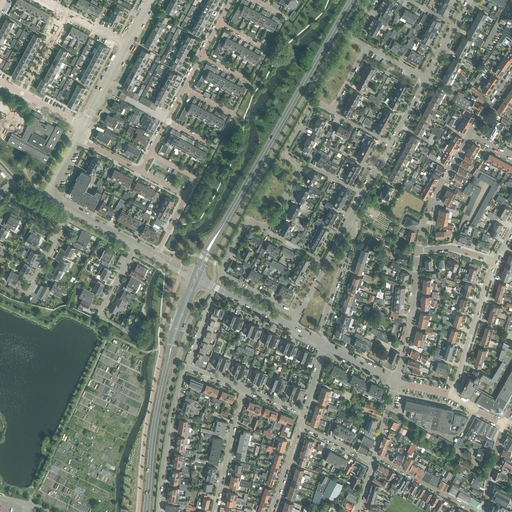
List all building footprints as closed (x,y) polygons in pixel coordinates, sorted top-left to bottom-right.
[(19,7),(23,0),(16,0),(13,7),(15,8),(17,5),(19,7)] [(25,10),(29,3),(23,0),(19,7),(25,10)] [(90,2),(86,0),(84,0),(81,7),(86,10),(90,2)] [(91,0),(90,2),(86,10),(91,13),(96,5),(97,2),(94,1),(92,0),(91,0)] [(170,0),(168,5),(175,9),(178,10),(179,8),(177,7),(178,4),(171,0),(170,0)] [(216,3),(209,0),(205,0),(204,4),(205,5),(213,9),(214,9),(216,6),(215,5),(216,3)] [(239,5),(232,18),(236,20),(239,14),(243,16),(243,15),(245,16),(250,7),(247,6),(249,2),(247,1),(245,0),(241,0),(239,5)] [(289,0),(280,0),(279,2),(290,8),(291,6),(292,6),(293,6),(294,6),(295,6),(295,5),(296,5),(297,4),(297,3),(297,2),(297,1),(297,0),(296,0),(289,0)] [(387,0),(382,0),(380,4),(382,6),(390,9),(392,4),(394,5),(396,2),(396,1),(394,0),(390,0),(390,1),(387,0)] [(441,5),(449,9),(452,4),(444,0),(441,0),(441,1),(443,2),(441,5)] [(497,0),(495,4),(500,7),(498,9),(501,11),(506,2),(504,1),(504,0),(497,0)] [(511,0),(510,0),(501,19),(511,24),(511,0)] [(30,13),(34,5),(29,3),(25,10),(30,13)] [(116,6),(113,11),(121,16),(124,10),(123,10),(125,7),(118,3),(116,6)] [(252,3),(250,7),(245,16),(245,17),(248,19),(249,17),(251,19),(255,10),(252,9),(254,5),(252,3)] [(97,16),(101,8),(102,5),(100,4),(98,6),(96,5),(91,13),(97,16)] [(383,14),(381,18),(388,22),(391,17),(387,15),(390,9),(380,4),(377,11),(383,14)] [(449,9),(441,5),(439,4),(438,6),(440,8),(438,11),(446,15),(449,9)] [(35,15),(39,8),(34,5),(30,13),(35,15)] [(175,9),(168,5),(165,10),(171,14),(171,15),(174,17),(176,14),(174,12),(175,9)] [(205,5),(203,10),(210,14),(211,14),(213,11),(212,10),(213,9),(205,5)] [(257,6),(255,10),(251,19),(250,20),(254,21),(254,20),(256,22),(261,13),(258,11),(260,8),(257,6)] [(41,18),(44,11),(39,8),(35,15),(41,18)] [(262,24),(268,13),(265,11),(263,9),(261,13),(256,22),(259,24),(260,23),(262,24)] [(401,16),(407,19),(411,12),(405,9),(401,16)] [(203,10),(200,15),(207,19),(210,14),(203,10)] [(479,10),(476,16),(484,20),(487,15),(479,10)] [(44,11),(41,18),(46,21),(50,14),(44,11)] [(113,11),(110,17),(118,21),(121,16),(113,11)] [(265,26),(267,27),(272,19),(268,17),(270,13),(268,12),(268,13),(262,24),(261,25),(265,27),(265,26)] [(407,19),(405,22),(413,26),(415,21),(418,16),(416,15),(411,12),(407,19)] [(158,18),(166,22),(169,17),(161,13),(158,18)] [(200,15),(197,21),(204,24),(207,19),(200,15)] [(279,18),(276,17),(276,16),(274,15),(272,19),(267,27),(267,28),(272,31),(279,18)] [(473,21),(481,26),(484,20),(476,16),(473,21)] [(116,26),(118,21),(110,17),(108,22),(116,26)] [(4,24),(11,27),(14,22),(6,18),(4,24)] [(158,18),(156,23),(160,26),(163,28),(165,29),(168,23),(166,22),(158,18)] [(369,24),(379,29),(382,24),(386,26),(388,22),(381,18),(379,21),(373,18),(369,24)] [(433,18),(430,23),(437,27),(440,22),(433,18)] [(197,21),(194,26),(202,30),(203,30),(206,25),(204,24),(197,21)] [(470,27),(478,31),(481,26),(473,21),(470,27)] [(153,29),(161,33),(160,33),(162,34),(163,31),(162,31),(163,28),(156,23),(153,29)] [(430,23),(427,29),(434,33),(437,27),(430,23)] [(1,29),(8,33),(11,27),(4,24),(1,29)] [(379,29),(369,24),(366,31),(372,34),(372,36),(376,38),(377,36),(376,35),(379,29)] [(68,33),(74,36),(77,29),(72,26),(68,33)] [(199,35),(202,30),(194,26),(191,31),(199,35)] [(470,27),(467,33),(469,34),(468,36),(477,40),(482,43),(483,41),(484,40),(478,37),(478,38),(477,37),(480,32),(478,31),(470,27)] [(0,35),(5,38),(8,33),(1,29),(0,30),(0,35)] [(74,36),(79,39),(83,31),(77,29),(74,36)] [(161,33),(153,29),(150,34),(158,38),(160,33),(161,33)] [(424,34),(431,38),(434,33),(427,29),(424,34)] [(83,31),(79,39),(84,42),(88,34),(83,31)] [(220,37),(221,38),(226,40),(229,33),(224,31),(220,37)] [(32,38),(39,42),(42,37),(34,33),(32,38)] [(226,47),(228,48),(233,40),(229,38),(231,35),(229,33),(226,40),(222,46),(225,48),(226,47)] [(156,41),(158,38),(150,34),(147,39),(155,44),(157,44),(158,42),(156,41)] [(188,34),(185,39),(192,43),(195,38),(188,34)] [(428,44),(431,38),(424,34),(421,40),(428,44)] [(232,50),(234,51),(238,43),(235,41),(237,37),(235,36),(233,40),(228,48),(227,49),(231,51),(232,50)] [(461,41),(470,47),(473,42),(475,43),(477,40),(468,36),(467,38),(464,36),(461,41)] [(402,54),(405,55),(413,38),(411,37),(410,37),(406,45),(404,44),(403,45),(400,44),(396,51),(402,54)] [(29,44),(36,47),(39,42),(32,38),(29,44)] [(182,45),(182,44),(189,48),(190,49),(191,48),(192,46),(192,45),(191,45),(192,43),(185,39),(183,38),(180,43),(182,45)] [(213,50),(211,52),(217,56),(218,55),(222,46),(226,40),(221,38),(215,51),(213,50)] [(388,46),(391,48),(390,48),(396,51),(400,44),(394,41),(395,40),(392,38),(388,46)] [(405,55),(407,56),(407,57),(413,60),(417,53),(411,50),(413,46),(416,40),(413,38),(405,55)] [(144,45),(152,49),(151,50),(154,52),(156,48),(153,47),(155,44),(147,39),(144,45)] [(238,43),(234,51),(233,52),(236,54),(237,53),(239,54),(244,46),(240,44),(242,40),(240,39),(238,43)] [(461,41),(458,47),(467,52),(468,52),(471,47),(470,47),(461,41)] [(244,46),(239,54),(238,55),(242,57),(242,56),(244,57),(249,49),(246,47),(248,43),(245,42),(244,46)] [(100,43),(97,48),(105,52),(107,47),(100,43)] [(36,47),(29,44),(26,49),(33,53),(36,47)] [(182,45),(179,50),(187,54),(189,48),(182,44),(182,45)] [(251,45),(249,49),(244,57),(244,58),(247,60),(248,59),(250,60),(254,52),(251,50),(253,46),(251,45)] [(61,47),(58,52),(65,56),(68,51),(61,47)] [(463,57),(467,52),(458,47),(455,53),(458,54),(457,56),(465,61),(466,59),(463,57)] [(95,53),(102,57),(105,52),(97,48),(95,53)] [(184,59),(187,54),(179,50),(176,48),(173,53),(184,59)] [(254,52),(250,60),(249,61),(253,63),(253,62),(255,63),(260,54),(262,51),(258,49),(259,49),(256,48),(254,52)] [(30,58),(33,53),(26,49),(23,54),(30,58)] [(140,54),(147,58),(150,53),(143,49),(140,54)] [(58,52),(55,58),(62,62),(65,56),(58,52)] [(503,56),(504,56),(505,56),(511,60),(511,61),(511,60),(511,53),(511,52),(508,55),(506,52),(505,53),(503,56)] [(92,59),(99,63),(102,57),(95,53),(92,59)] [(184,59),(173,53),(170,59),(181,64),(182,65),(184,61),(183,61),(184,59)] [(422,55),(417,53),(413,60),(418,63),(422,55)] [(20,59),(28,63),(30,58),(23,54),(20,59)] [(147,58),(140,54),(137,59),(145,63),(147,65),(150,59),(147,58)] [(454,57),(451,63),(458,67),(461,62),(464,63),(465,61),(457,56),(456,58),(454,57)] [(499,60),(501,61),(507,66),(511,61),(511,60),(506,57),(505,56),(504,56),(503,59),(501,57),(500,58),(499,60)] [(55,58),(52,63),(60,67),(62,62),(55,58)] [(28,63),(20,59),(18,65),(25,68),(28,63)] [(92,59),(89,64),(96,68),(99,63),(92,59)] [(134,65),(142,69),(145,63),(137,59),(134,65)] [(170,59),(169,61),(172,63),(171,66),(170,67),(177,70),(177,69),(179,70),(181,67),(180,66),(181,64),(171,59),(170,59)] [(501,61),(497,66),(504,71),(507,66),(501,61)] [(57,72),(60,67),(52,63),(50,68),(57,72)] [(200,88),(205,79),(212,66),(207,63),(203,70),(204,71),(196,86),(200,88)] [(451,63),(448,69),(455,73),(458,74),(459,72),(457,71),(458,67),(451,63)] [(93,73),(96,68),(89,64),(86,69),(93,73)] [(22,74),(25,68),(18,65),(15,70),(22,74)] [(131,70),(139,74),(140,75),(142,72),(140,71),(142,69),(134,65),(131,70)] [(368,66),(365,71),(373,75),(375,76),(376,74),(374,73),(376,73),(377,70),(377,69),(377,68),(371,65),(370,67),(368,66)] [(211,81),(217,69),(214,67),(212,66),(205,79),(208,81),(209,80),(211,81)] [(494,71),(493,72),(499,76),(499,75),(500,75),(504,71),(497,66),(494,71)] [(54,77),(57,72),(50,68),(47,73),(54,77)] [(93,73),(86,69),(84,68),(83,71),(82,70),(81,73),(83,75),(91,78),(93,73)] [(169,68),(165,74),(175,80),(178,74),(172,71),(173,70),(169,68)] [(210,82),(216,85),(219,78),(221,76),(217,74),(219,70),(217,69),(211,81),(210,82)] [(455,73),(448,69),(445,74),(453,78),(455,73)] [(19,79),(22,74),(15,70),(12,75),(19,79)] [(131,70),(129,75),(136,79),(139,74),(131,70)] [(363,70),(361,74),(363,75),(362,76),(370,80),(373,75),(365,71),(363,70)] [(221,76),(216,85),(219,87),(219,85),(222,87),(226,78),(223,77),(225,73),(223,72),(221,76)] [(483,72),(481,75),(486,78),(488,79),(495,84),(498,79),(492,74),(490,76),(488,75),(488,76),(483,72)] [(51,83),(54,77),(47,73),(44,79),(49,82),(51,83)] [(165,74),(162,80),(172,85),(173,85),(175,82),(174,82),(175,80),(165,74)] [(449,84),(453,78),(445,74),(442,80),(449,84)] [(88,84),(91,78),(83,75),(81,80),(88,84)] [(126,80),(133,84),(136,79),(129,75),(126,80)] [(222,87),(221,88),(224,90),(225,88),(227,90),(233,79),(230,78),(229,80),(228,80),(230,76),(228,75),(226,78),(222,87)] [(360,81),(366,85),(367,85),(370,80),(362,76),(360,81)] [(233,93),(237,84),(234,82),(236,79),(234,77),(227,90),(227,91),(230,92),(231,91),(233,93)] [(39,83),(47,87),(49,82),(44,79),(42,78),(39,83)] [(484,80),(482,82),(485,84),(491,89),(495,84),(488,79),(486,78),(484,80)] [(123,86),(124,87),(123,89),(129,92),(130,90),(132,91),(135,85),(133,84),(126,80),(123,86)] [(162,80),(159,85),(160,85),(169,90),(170,91),(172,88),(171,87),(172,85),(162,80)] [(240,92),(242,93),(245,88),(243,87),(239,85),(241,82),(239,80),(237,84),(233,93),(232,94),(235,95),(236,94),(238,95),(240,92)] [(366,85),(360,81),(357,87),(365,91),(366,89),(364,88),(366,85)] [(44,92),(47,87),(39,83),(36,89),(44,92)] [(397,85),(396,88),(404,92),(407,87),(401,83),(399,86),(397,85)] [(76,89),(83,93),(86,88),(79,84),(76,89)] [(481,89),(488,94),(491,89),(485,84),(481,89)] [(160,85),(159,88),(160,89),(159,92),(166,96),(169,90),(160,85)] [(482,102),(485,97),(483,96),(484,94),(471,85),(469,89),(475,93),(474,94),(474,95),(474,96),(475,97),(475,98),(482,102)] [(434,94),(441,98),(443,93),(451,97),(452,94),(445,90),(439,86),(437,89),(434,94)] [(396,88),(393,93),(402,97),(404,92),(396,88)] [(73,94),(80,98),(83,93),(76,89),(73,94)] [(351,96),(358,100),(360,96),(361,97),(363,95),(355,91),(351,96)] [(159,92),(156,97),(163,101),(166,96),(159,92)] [(399,103),(402,97),(393,93),(393,92),(390,98),(392,99),(399,103)] [(452,102),(458,105),(466,109),(470,101),(461,96),(456,93),(452,102)] [(70,100),(77,103),(80,98),(73,94),(70,100)] [(441,98),(434,94),(431,99),(438,103),(441,98)] [(154,96),(151,101),(152,101),(152,102),(157,105),(157,104),(161,106),(163,101),(156,97),(154,96)] [(351,96),(349,101),(357,106),(358,103),(359,103),(360,101),(358,100),(351,96)] [(511,99),(507,96),(503,101),(509,105),(511,102),(511,99)] [(191,105),(187,112),(191,114),(191,112),(193,114),(198,105),(194,103),(196,100),(194,98),(191,105)] [(390,98),(387,103),(396,108),(399,103),(392,99),(390,98)] [(428,105),(435,108),(438,103),(431,99),(428,105)] [(67,105),(75,109),(77,103),(70,100),(67,105)] [(125,109),(128,104),(121,101),(120,104),(115,101),(111,108),(120,113),(123,108),(125,109)] [(193,114),(193,115),(196,116),(198,118),(203,108),(200,106),(202,103),(200,101),(198,105),(193,114)] [(349,101),(346,106),(354,111),(355,108),(356,108),(357,106),(349,101)] [(475,111),(479,114),(484,107),(479,104),(474,101),(471,106),(476,109),(475,111)] [(500,106),(510,113),(511,111),(507,108),(509,105),(503,101),(500,106)] [(183,121),(187,112),(191,105),(187,103),(179,118),(183,121)] [(205,104),(203,108),(198,118),(202,119),(202,118),(204,119),(209,111),(205,109),(207,105),(205,104)] [(443,113),(435,108),(428,105),(427,107),(426,106),(424,110),(425,110),(435,115),(436,113),(442,116),(443,113)] [(354,111),(346,106),(343,112),(344,112),(343,114),(351,119),(352,117),(351,116),(354,111)] [(509,115),(510,113),(500,106),(496,111),(503,115),(505,112),(509,115)] [(209,111),(204,119),(204,121),(207,122),(208,121),(210,122),(214,114),(211,112),(213,108),(211,107),(209,111)] [(384,114),(391,117),(393,112),(385,108),(384,110),(386,111),(384,114)] [(215,125),(222,113),(218,112),(218,111),(216,110),(214,114),(210,122),(209,123),(212,125),(213,124),(215,125)] [(425,110),(422,115),(429,119),(431,116),(436,119),(438,117),(435,115),(425,110)] [(379,111),(377,117),(379,118),(388,123),(391,117),(384,114),(379,111)] [(463,114),(462,116),(471,122),(474,116),(467,112),(467,113),(465,111),(463,114)] [(222,113),(215,125),(215,126),(218,128),(219,127),(221,128),(225,120),(222,118),(224,114),(222,113)] [(120,122),(122,118),(114,114),(113,117),(108,115),(104,122),(110,125),(109,126),(113,129),(117,120),(120,122)] [(26,129),(22,138),(12,133),(10,137),(7,142),(46,162),(50,155),(47,154),(50,148),(53,149),(64,129),(57,125),(56,125),(55,127),(48,123),(47,125),(43,123),(43,124),(39,122),(40,119),(33,115),(26,129)] [(155,121),(151,119),(152,118),(144,115),(141,121),(143,122),(141,125),(149,129),(150,126),(152,127),(155,121)] [(419,120),(426,124),(429,119),(422,115),(419,120)] [(463,120),(461,123),(468,127),(471,122),(462,116),(459,115),(458,117),(463,120)] [(316,124),(322,128),(326,122),(322,120),(322,119),(318,116),(316,121),(317,122),(316,124)] [(362,123),(368,127),(372,121),(365,118),(362,123)] [(378,124),(385,128),(388,123),(379,118),(378,120),(380,121),(378,124)] [(490,127),(495,131),(499,133),(501,130),(502,131),(505,125),(494,119),(490,127)] [(417,126),(424,129),(426,124),(419,120),(417,126)] [(377,123),(374,129),(375,130),(374,133),(378,135),(379,132),(382,133),(385,128),(378,124),(377,123)] [(458,128),(457,131),(459,132),(461,130),(464,132),(468,127),(461,123),(458,128)] [(313,135),(319,138),(321,134),(319,133),(322,128),(316,124),(312,130),(315,131),(313,135)] [(128,125),(125,130),(129,132),(130,130),(134,132),(135,133),(134,133),(137,134),(134,140),(140,142),(144,143),(147,137),(142,135),(143,132),(137,128),(136,129),(128,125)] [(338,136),(340,137),(341,135),(344,129),(339,126),(336,132),(339,134),(338,136)] [(414,127),(412,131),(421,135),(424,129),(417,126),(415,128),(414,127)] [(487,130),(484,135),(491,139),(492,140),(494,137),(492,136),(495,131),(490,127),(488,131),(487,130)] [(168,135),(169,136),(161,151),(165,153),(170,144),(173,146),(174,145),(176,146),(182,134),(179,132),(177,131),(172,129),(168,135)] [(344,129),(341,135),(344,137),(343,139),(345,140),(350,132),(344,129)] [(114,141),(117,135),(106,130),(104,133),(99,131),(95,137),(101,140),(100,142),(106,145),(109,139),(114,141)] [(453,132),(451,135),(453,136),(451,138),(456,141),(458,142),(461,137),(456,134),(455,133),(453,132)] [(182,134),(176,146),(176,147),(179,149),(179,148),(182,149),(188,137),(185,135),(182,134)] [(363,138),(361,140),(364,142),(372,146),(375,141),(369,137),(369,136),(366,134),(363,138)] [(305,142),(312,146),(315,141),(317,142),(319,138),(313,135),(311,138),(308,137),(305,142)] [(408,139),(409,140),(416,144),(418,141),(419,142),(420,140),(419,139),(412,135),(411,137),(409,136),(408,139)] [(182,149),(181,150),(186,153),(187,153),(193,140),(190,138),(188,137),(182,149)] [(451,138),(448,144),(455,147),(458,142),(456,141),(451,138)] [(194,140),(193,140),(187,153),(190,155),(190,154),(192,155),(197,147),(194,145),(196,141),(194,140)] [(416,144),(409,140),(406,145),(413,149),(416,144)] [(442,142),(445,144),(445,145),(447,146),(446,148),(445,149),(447,150),(452,153),(455,147),(448,144),(443,140),(442,142)] [(136,158),(140,151),(135,148),(136,145),(129,142),(127,145),(129,145),(124,154),(129,156),(130,155),(136,158)] [(303,144),(300,149),(304,151),(305,150),(310,153),(312,149),(315,151),(316,149),(312,146),(305,142),(304,144),(303,144)] [(364,142),(361,147),(363,148),(369,151),(372,146),(364,142)] [(472,142),(469,148),(476,152),(479,147),(472,142)] [(192,155),(192,156),(197,159),(204,146),(201,144),(199,143),(197,147),(192,155)] [(406,145),(403,151),(410,154),(412,152),(414,153),(415,150),(413,149),(406,145)] [(204,146),(197,159),(203,162),(203,161),(208,152),(210,149),(206,147),(207,147),(204,146)] [(358,152),(360,153),(366,157),(369,151),(363,148),(361,151),(359,150),(358,152)] [(473,157),(476,152),(469,148),(466,153),(473,157)] [(320,151),(316,157),(318,159),(317,162),(322,165),(323,165),(327,157),(327,156),(328,154),(320,150),(320,151)] [(447,150),(444,155),(449,158),(453,153),(452,153),(447,150)] [(399,155),(400,156),(407,160),(410,161),(412,158),(417,161),(418,159),(410,154),(403,151),(402,153),(401,152),(399,155)] [(439,152),(438,155),(442,158),(441,160),(441,161),(446,164),(449,158),(444,155),(439,152)] [(364,162),(366,157),(360,153),(358,156),(357,155),(355,158),(364,162)] [(430,153),(428,156),(435,160),(438,162),(441,161),(441,160),(442,158),(438,155),(437,157),(430,153)] [(485,160),(490,163),(494,156),(489,153),(485,160)] [(322,165),(322,166),(328,169),(332,161),(329,159),(330,158),(327,156),(327,157),(323,165),(322,165)] [(352,165),(350,168),(358,172),(361,166),(354,163),(355,161),(347,156),(345,159),(350,161),(349,163),(352,165)] [(400,156),(397,161),(404,165),(407,160),(400,156)] [(496,166),(500,159),(494,156),(490,163),(496,166)] [(89,165),(97,169),(100,170),(101,168),(98,166),(100,163),(101,160),(95,157),(94,160),(92,159),(89,165)] [(328,169),(327,169),(327,170),(333,173),(334,172),(336,173),(340,166),(337,165),(338,165),(335,163),(335,162),(336,160),(333,158),(332,160),(332,161),(328,169)] [(501,169),(505,162),(500,159),(496,166),(501,169)] [(397,161),(395,166),(403,171),(405,168),(407,169),(408,167),(404,165),(397,161)] [(467,166),(468,167),(472,169),(473,167),(469,165),(462,161),(459,165),(466,169),(467,166)] [(505,162),(501,169),(506,172),(510,165),(505,162)] [(441,172),(444,168),(435,163),(432,167),(435,169),(441,172)] [(86,170),(86,171),(96,176),(97,174),(95,173),(97,169),(89,165),(86,170)] [(400,176),(403,171),(395,166),(392,172),(400,176)] [(349,171),(347,173),(347,174),(355,178),(358,172),(350,168),(349,167),(347,170),(349,171)] [(471,176),(472,174),(459,167),(456,172),(464,177),(466,174),(471,176)] [(111,177),(117,180),(121,172),(115,169),(113,172),(110,171),(108,175),(111,177)] [(438,178),(440,174),(431,169),(429,173),(438,178)] [(310,170),(307,176),(315,180),(317,177),(320,178),(321,175),(317,173),(316,173),(310,170)] [(477,174),(476,176),(479,177),(480,178),(492,184),(497,187),(499,184),(500,182),(501,181),(479,170),(478,171),(477,174)] [(73,197),(73,198),(77,200),(78,199),(80,200),(80,201),(84,204),(85,203),(89,205),(88,206),(93,208),(98,198),(84,191),(91,177),(81,171),(79,176),(80,176),(78,180),(77,180),(74,184),(75,185),(74,187),(73,187),(71,191),(72,192),(73,197)] [(121,172),(117,180),(122,183),(127,175),(121,172)] [(389,177),(396,181),(397,178),(399,179),(400,176),(392,172),(389,177)] [(346,173),(344,176),(346,176),(344,180),(352,184),(355,178),(347,174),(347,173),(346,173)] [(455,173),(452,179),(460,183),(462,179),(465,181),(466,179),(455,173)] [(122,183),(126,185),(125,187),(130,189),(131,188),(134,182),(131,181),(133,179),(127,175),(122,183)] [(424,175),(422,177),(435,184),(437,179),(431,176),(429,179),(426,177),(427,177),(424,175)] [(309,188),(317,192),(320,193),(321,191),(315,187),(316,185),(313,183),(315,180),(307,176),(304,182),(311,185),(309,188)] [(435,184),(422,177),(421,180),(424,181),(423,183),(432,189),(435,184)] [(133,189),(134,189),(139,192),(143,184),(138,181),(136,184),(134,182),(131,188),(133,189)] [(409,190),(413,183),(411,181),(409,185),(408,186),(405,185),(404,187),(409,190)] [(139,192),(138,195),(144,198),(144,197),(149,187),(143,184),(139,192)] [(381,191),(379,196),(387,201),(387,199),(389,199),(390,197),(389,196),(390,195),(389,194),(392,187),(387,184),(383,191),(381,191)] [(416,184),(415,186),(420,189),(419,189),(429,194),(431,190),(425,186),(423,189),(420,188),(421,186),(416,184)] [(466,186),(463,192),(471,196),(476,185),(474,184),(471,189),(466,186)] [(338,192),(347,197),(350,191),(344,188),(344,187),(339,185),(338,188),(341,189),(339,193),(338,192)] [(476,185),(471,196),(476,198),(481,188),(477,186),(476,185)] [(415,186),(414,186),(412,188),(418,192),(418,191),(421,193),(419,196),(426,199),(429,194),(419,189),(420,189),(415,186)] [(150,200),(151,198),(155,191),(149,187),(144,197),(150,200)] [(301,187),(298,193),(305,196),(307,193),(311,196),(312,193),(315,194),(317,192),(309,188),(308,190),(301,187)] [(454,192),(447,188),(444,194),(453,198),(456,193),(454,192)] [(337,196),(336,199),(344,203),(347,197),(338,192),(336,195),(337,196)] [(300,205),(308,209),(309,206),(306,204),(307,201),(303,199),(305,196),(298,193),(295,198),(302,202),(300,205)] [(444,194),(441,200),(448,204),(450,204),(453,198),(444,194)] [(166,196),(163,202),(171,207),(174,201),(166,196)] [(325,204),(332,208),(334,205),(340,209),(344,203),(336,199),(334,202),(331,200),(330,203),(327,201),(325,204)] [(504,205),(501,210),(508,213),(509,212),(511,209),(508,207),(509,204),(504,201),(503,204),(504,205)] [(104,214),(109,206),(106,205),(106,204),(104,202),(99,211),(104,214)] [(168,213),(171,207),(163,202),(160,208),(168,213)] [(308,209),(300,205),(299,207),(292,204),(289,209),(296,213),(298,210),(302,212),(303,210),(306,211),(308,209)] [(332,208),(325,204),(324,206),(327,208),(326,211),(329,212),(327,215),(335,220),(338,214),(331,210),(332,208)] [(109,205),(109,206),(104,214),(111,217),(115,210),(112,208),(112,207),(109,205)] [(159,215),(157,218),(163,221),(165,218),(168,213),(160,208),(157,214),(159,215)] [(296,213),(289,209),(286,215),(293,219),(292,221),(294,222),(302,227),(303,224),(297,221),(299,218),(294,216),(296,213)] [(446,211),(447,210),(439,209),(439,212),(438,212),(437,215),(448,217),(449,211),(446,211)] [(124,222),(128,215),(125,213),(126,212),(123,210),(118,219),(124,222)] [(505,219),(508,214),(502,210),(499,216),(505,219)] [(3,225),(3,226),(11,230),(11,229),(14,231),(20,219),(16,218),(17,216),(12,213),(11,215),(7,221),(6,221),(3,225)] [(129,213),(128,215),(124,222),(130,225),(134,218),(131,216),(132,215),(129,213)] [(332,225),(335,220),(327,215),(326,218),(322,217),(321,219),(318,217),(316,220),(321,223),(323,224),(324,221),(332,225)] [(442,228),(446,228),(450,229),(451,229),(452,225),(447,224),(448,217),(437,215),(436,219),(437,219),(437,222),(443,224),(442,228)] [(136,229),(137,226),(140,221),(137,219),(137,218),(135,216),(134,218),(130,225),(136,229)] [(419,221),(407,216),(403,225),(408,227),(407,228),(415,231),(419,221)] [(157,218),(156,221),(155,223),(160,226),(163,221),(157,218)] [(282,225),(281,227),(289,231),(292,225),(297,228),(303,231),(304,228),(302,227),(294,222),(293,225),(286,221),(284,225),(282,225)] [(496,221),(494,225),(489,222),(488,224),(490,225),(499,230),(502,225),(496,221)] [(316,230),(319,232),(326,236),(329,230),(325,228),(326,226),(323,224),(321,223),(319,226),(319,225),(316,230)] [(142,234),(148,237),(152,229),(149,228),(149,227),(146,225),(142,234)] [(496,236),(499,230),(490,225),(488,229),(491,231),(490,233),(496,236)] [(288,233),(289,231),(281,227),(280,226),(277,231),(290,238),(291,235),(288,233)] [(0,238),(4,240),(9,231),(4,228),(2,227),(0,231),(0,238)] [(152,228),(152,229),(148,237),(153,240),(157,232),(155,231),(155,230),(152,228)] [(450,235),(450,229),(446,228),(447,231),(435,232),(436,238),(444,238),(444,235),(450,235)] [(413,241),(415,231),(408,229),(406,235),(405,235),(405,237),(406,237),(405,239),(413,241)] [(458,240),(464,242),(466,236),(467,232),(464,231),(463,235),(460,234),(458,240)] [(37,243),(40,237),(31,232),(26,241),(30,243),(29,246),(36,250),(39,245),(37,243)] [(293,242),(293,243),(295,244),(296,243),(298,240),(298,241),(302,234),(301,234),(299,232),(297,235),(295,239),(293,242)] [(316,237),(323,241),(326,236),(319,232),(316,237)] [(476,246),(482,248),(486,234),(484,233),(481,240),(478,239),(478,238),(475,237),(474,243),(476,243),(476,246)] [(86,248),(90,239),(81,234),(78,240),(76,239),(73,244),(81,248),(82,246),(86,248)] [(250,240),(259,245),(260,245),(257,251),(260,252),(261,253),(264,246),(260,244),(263,239),(259,236),(258,237),(253,234),(250,240)] [(486,234),(482,248),(488,250),(490,243),(487,242),(489,236),(486,234)] [(466,236),(464,242),(470,244),(472,237),(466,236)] [(313,242),(320,246),(323,241),(316,237),(313,242)] [(269,242),(266,248),(264,246),(261,253),(260,252),(258,256),(261,258),(265,250),(271,253),(275,245),(269,242)] [(320,246),(313,242),(311,245),(308,244),(306,247),(311,249),(312,249),(317,252),(320,246)] [(61,248),(58,254),(65,257),(66,258),(67,256),(71,257),(74,252),(77,254),(79,250),(76,248),(69,245),(66,250),(61,248)] [(280,248),(275,245),(271,253),(276,256),(280,248)] [(29,248),(24,258),(27,259),(31,261),(29,263),(37,267),(40,262),(35,260),(38,253),(35,251),(32,250),(29,248)] [(241,257),(247,260),(252,251),(245,248),(244,251),(241,257)] [(101,263),(110,267),(112,262),(110,261),(114,255),(104,249),(99,259),(103,260),(101,263)] [(361,249),(359,255),(367,257),(368,252),(361,249)] [(406,260),(407,253),(400,252),(401,249),(394,249),(394,253),(398,254),(398,260),(406,260)] [(58,254),(55,258),(60,261),(57,268),(62,270),(64,271),(65,272),(70,263),(64,260),(65,257),(58,254)] [(300,262),(307,266),(310,260),(300,255),(299,257),(301,259),(300,262)] [(430,270),(433,270),(433,267),(432,267),(431,259),(424,260),(426,268),(429,268),(430,270)] [(270,265),(275,268),(278,263),(273,260),(270,265)] [(355,266),(367,270),(368,270),(369,268),(364,266),(365,262),(357,260),(355,266)] [(458,263),(451,261),(448,260),(447,264),(450,265),(449,269),(456,271),(458,263)] [(17,271),(20,272),(24,274),(22,277),(30,281),(33,275),(28,273),(31,267),(25,263),(22,262),(17,271)] [(297,267),(304,271),(307,266),(300,262),(297,267)] [(397,275),(399,276),(398,280),(407,282),(409,273),(401,271),(398,270),(401,266),(392,262),(389,267),(397,272),(397,275)] [(237,264),(234,270),(241,274),(242,271),(246,273),(248,269),(249,269),(249,268),(250,266),(244,263),(243,266),(245,267),(244,267),(240,265),(237,264)] [(459,267),(459,270),(462,271),(465,272),(475,275),(475,272),(477,273),(478,269),(476,269),(474,268),(475,265),(470,263),(469,267),(468,270),(459,267)] [(130,274),(140,279),(142,275),(144,276),(148,269),(138,264),(136,268),(134,267),(130,274)] [(110,285),(113,279),(108,276),(111,270),(102,266),(99,272),(101,274),(100,276),(104,278),(102,280),(110,285)] [(254,266),(253,267),(252,269),(247,277),(252,280),(253,278),(257,272),(254,270),(256,267),(254,266)] [(361,274),(362,271),(366,273),(367,270),(355,266),(354,271),(361,274)] [(503,272),(511,275),(511,274),(511,268),(505,266),(503,272)] [(304,271),(297,267),(294,272),(301,276),(304,271)] [(49,271),(46,276),(54,280),(55,278),(59,280),(64,271),(62,270),(57,268),(54,273),(49,271)] [(11,270),(6,279),(10,282),(9,284),(10,285),(15,288),(16,288),(18,283),(16,282),(20,275),(11,270)] [(257,272),(253,278),(259,281),(263,275),(257,272)] [(293,281),(294,279),(298,282),(301,276),(294,272),(292,276),(290,275),(289,278),(293,281)] [(475,275),(465,272),(465,273),(463,279),(470,282),(471,280),(474,281),(475,277),(474,277),(475,275)] [(501,278),(507,280),(510,281),(511,275),(503,272),(501,278)] [(263,284),(269,287),(273,280),(274,278),(269,275),(268,275),(267,277),(263,284)] [(274,277),(273,280),(269,287),(274,290),(279,281),(281,282),(284,277),(282,275),(281,277),(280,277),(278,279),(274,277)] [(352,275),(350,281),(361,285),(361,284),(362,281),(361,280),(362,279),(352,275)] [(124,290),(130,292),(132,290),(135,292),(140,283),(130,278),(127,285),(125,284),(122,289),(124,290)] [(392,291),(395,292),(405,293),(405,287),(398,286),(398,283),(393,281),(387,278),(386,282),(393,284),(392,291)] [(104,298),(106,292),(101,290),(104,284),(98,280),(93,290),(96,291),(95,294),(104,298)] [(49,290),(52,292),(54,293),(54,294),(60,297),(65,286),(56,282),(52,289),(47,286),(46,288),(44,287),(42,290),(42,289),(38,296),(45,299),(49,290)] [(279,292),(284,295),(285,295),(288,289),(283,286),(279,292)] [(290,290),(288,289),(285,295),(284,295),(283,297),(289,300),(293,291),(295,287),(293,286),(290,290)] [(468,296),(470,290),(460,287),(459,287),(457,286),(456,289),(459,290),(458,293),(462,294),(468,296)] [(356,289),(348,287),(347,292),(360,297),(361,294),(355,292),(356,289)] [(87,308),(89,305),(91,300),(90,300),(93,293),(84,288),(79,297),(83,298),(80,305),(87,308)] [(498,288),(496,294),(509,298),(509,297),(509,295),(503,293),(504,290),(498,288)] [(130,292),(124,290),(121,296),(119,295),(115,303),(113,302),(109,310),(116,314),(120,307),(122,308),(125,302),(129,304),(134,294),(130,292)] [(344,298),(352,301),(354,301),(356,298),(363,301),(363,298),(360,297),(347,292),(344,298)] [(453,302),(456,303),(456,302),(457,303),(459,303),(465,305),(466,303),(467,303),(468,300),(461,298),(461,297),(458,296),(456,300),(453,299),(452,301),(453,302)] [(352,301),(344,298),(343,304),(350,306),(352,301)] [(464,311),(465,305),(459,303),(457,303),(455,308),(464,311)] [(492,308),(491,310),(498,312),(500,313),(502,307),(491,303),(490,307),(492,308)] [(341,309),(348,312),(347,314),(350,315),(352,310),(355,311),(356,308),(353,307),(350,306),(343,304),(341,309)] [(404,307),(395,306),(392,306),(391,315),(396,317),(397,317),(398,312),(403,313),(404,307)] [(210,318),(217,321),(219,315),(222,316),(224,311),(223,310),(223,309),(222,309),(221,308),(220,308),(219,309),(213,307),(211,312),(212,313),(210,318)] [(420,312),(419,319),(425,321),(427,321),(428,321),(429,316),(428,315),(428,314),(427,314),(420,312)] [(341,313),(338,323),(346,326),(348,326),(349,327),(351,318),(346,315),(341,313)] [(225,324),(232,327),(236,316),(232,314),(231,316),(227,315),(224,323),(225,323),(225,324)] [(241,318),(236,316),(232,327),(239,330),(240,329),(241,329),(244,321),(241,320),(241,318)] [(495,324),(497,318),(489,316),(488,322),(495,324)] [(397,325),(394,336),(393,338),(397,339),(398,337),(403,339),(407,325),(401,323),(403,318),(397,317),(396,317),(395,322),(396,323),(395,324),(397,325)] [(206,330),(213,332),(215,327),(219,328),(221,322),(217,321),(210,318),(209,318),(207,324),(208,324),(206,330)] [(367,325),(369,326),(372,327),(374,328),(376,322),(370,319),(367,325)] [(418,319),(417,323),(418,323),(417,326),(423,327),(426,328),(426,326),(427,321),(425,321),(419,319),(418,319)] [(250,336),(254,325),(250,323),(249,325),(245,323),(242,331),(243,332),(243,333),(250,336)] [(338,323),(336,329),(345,332),(346,332),(348,326),(346,326),(338,323)] [(134,334),(136,329),(127,324),(125,329),(134,334)] [(259,327),(254,325),(250,336),(257,339),(258,338),(259,338),(262,330),(259,329),(259,327)] [(203,341),(209,344),(211,338),(215,339),(217,333),(213,332),(206,330),(205,329),(203,335),(204,336),(203,341)] [(344,334),(345,332),(336,329),(334,335),(342,337),(341,339),(344,341),(346,342),(349,338),(349,337),(344,334)] [(415,333),(414,336),(415,337),(421,338),(425,339),(426,334),(431,335),(431,334),(433,334),(434,332),(432,332),(425,330),(424,332),(423,332),(423,331),(416,330),(416,333),(415,333)] [(268,345),(272,333),(268,332),(267,334),(263,332),(260,340),(261,341),(261,342),(268,345)] [(379,332),(376,338),(387,344),(390,338),(379,332)] [(483,338),(490,340),(492,334),(485,332),(483,338)] [(277,335),(272,333),(268,345),(275,348),(276,346),(277,347),(280,339),(277,337),(277,335)] [(350,344),(353,345),(358,348),(363,340),(357,337),(357,336),(355,335),(350,344)] [(415,337),(413,343),(420,345),(421,345),(421,347),(424,349),(425,350),(427,347),(425,346),(426,343),(424,342),(425,339),(421,338),(415,337)] [(363,338),(363,340),(358,348),(364,351),(364,350),(367,352),(373,340),(370,338),(369,341),(363,338)] [(286,353),(290,342),(285,340),(285,342),(281,341),(278,349),(279,349),(279,351),(286,353)] [(199,353),(206,355),(208,349),(211,351),(213,345),(209,344),(203,341),(201,341),(199,347),(201,347),(199,353)] [(445,347),(444,350),(452,352),(453,349),(452,348),(453,346),(447,344),(448,343),(444,341),(442,346),(445,347)] [(511,345),(504,341),(503,344),(501,350),(499,358),(500,359),(503,360),(493,376),(491,378),(484,373),(480,379),(479,379),(479,378),(479,377),(478,377),(478,376),(477,376),(477,377),(476,377),(475,377),(471,375),(462,390),(463,393),(490,408),(491,407),(502,413),(511,394),(511,345)] [(295,344),(290,342),(286,353),(293,356),(294,355),(295,356),(298,347),(294,346),(295,344)] [(478,354),(485,356),(487,350),(480,348),(478,354)] [(297,359),(304,362),(308,351),(303,349),(303,351),(299,350),(296,358),(297,358),(297,359)] [(395,364),(399,353),(393,350),(390,357),(389,356),(387,360),(395,364)] [(412,350),(409,355),(416,359),(419,360),(420,359),(422,356),(420,355),(419,354),(419,353),(416,352),(412,350)] [(449,359),(450,356),(451,356),(452,352),(444,350),(442,357),(449,359)] [(308,351),(304,362),(311,365),(312,364),(313,364),(316,356),(312,355),(313,353),(308,351)] [(209,356),(206,355),(199,353),(198,352),(196,358),(197,359),(195,364),(202,367),(204,361),(207,362),(209,356)] [(219,369),(223,357),(216,354),(215,356),(214,355),(211,363),(214,365),(214,367),(219,369)] [(434,356),(433,359),(433,360),(438,361),(435,372),(444,375),(448,364),(440,362),(441,358),(440,358),(435,356),(434,356)] [(230,360),(223,357),(219,369),(223,370),(224,368),(228,370),(231,362),(230,361),(230,360)] [(417,371),(419,365),(419,364),(415,362),(408,359),(407,365),(413,367),(413,368),(411,372),(419,375),(420,371),(417,371)] [(232,374),(237,376),(241,365),(234,362),(234,363),(233,362),(230,371),(233,372),(232,374)] [(249,367),(241,365),(237,376),(242,378),(243,376),(246,377),(249,369),(248,369),(249,367)] [(333,374),(336,376),(340,368),(334,365),(333,368),(330,366),(326,374),(332,377),(333,374)] [(336,376),(335,378),(339,380),(344,383),(348,375),(345,373),(346,371),(340,368),(336,376)] [(251,381),(256,383),(260,372),(253,369),(252,370),(251,370),(248,378),(252,379),(251,381)] [(267,375),(260,372),(256,383),(261,385),(261,383),(265,384),(268,376),(267,376),(267,375)] [(348,375),(344,383),(351,386),(352,384),(355,385),(359,377),(353,374),(352,377),(348,375)] [(269,388),(274,390),(279,379),(271,376),(271,377),(270,377),(267,385),(270,386),(269,388)] [(359,377),(355,385),(359,387),(358,389),(363,392),(367,384),(364,382),(365,380),(359,377)] [(193,390),(197,380),(190,378),(189,381),(190,382),(188,385),(191,386),(190,389),(191,389),(193,390)] [(286,382),(279,379),(274,390),(279,392),(280,390),(283,392),(287,383),(286,383),(286,382)] [(197,381),(197,380),(194,387),(200,389),(203,383),(201,382),(201,381),(198,380),(197,381)] [(293,397),(297,386),(290,383),(289,385),(288,384),(285,392),(289,394),(288,396),(293,397)] [(367,384),(363,392),(372,397),(373,394),(374,394),(378,386),(372,383),(371,386),(367,384)] [(204,390),(203,393),(201,393),(200,396),(202,397),(203,397),(205,397),(205,395),(209,397),(210,393),(213,386),(209,385),(207,384),(204,391),(204,390)] [(217,387),(213,386),(210,393),(216,396),(219,389),(216,388),(217,387)] [(305,389),(297,386),(293,397),(298,399),(298,397),(302,399),(305,391),(304,390),(305,389)] [(383,389),(378,386),(374,394),(377,396),(376,398),(383,402),(387,394),(382,391),(383,389)] [(320,394),(328,397),(331,390),(322,388),(320,394)] [(222,398),(226,399),(229,393),(228,393),(228,392),(225,391),(223,391),(220,397),(219,400),(217,399),(216,402),(220,403),(222,398)] [(229,393),(226,399),(232,402),(233,398),(234,399),(235,395),(229,393)] [(329,401),(327,401),(328,397),(320,394),(318,401),(326,404),(328,404),(329,401)] [(188,412),(189,408),(193,409),(195,400),(189,398),(186,398),(185,398),(185,401),(182,411),(188,412)] [(405,413),(406,409),(410,410),(412,400),(406,399),(404,409),(404,413),(405,413)] [(414,421),(418,401),(412,400),(410,410),(408,417),(414,421)] [(249,405),(247,408),(246,410),(250,411),(249,415),(251,415),(252,412),(256,404),(249,401),(248,404),(249,405)] [(414,421),(419,424),(424,403),(418,401),(414,421)] [(260,415),(262,410),(261,410),(262,406),(259,405),(260,404),(256,403),(256,404),(252,412),(260,415)] [(381,410),(376,409),(375,408),(375,406),(367,403),(366,408),(373,410),(372,413),(379,415),(381,410)] [(425,427),(430,404),(424,403),(419,424),(424,427),(425,427)] [(431,429),(436,405),(430,404),(425,427),(431,429)] [(436,430),(442,406),(436,405),(431,429),(436,430)] [(325,408),(323,408),(316,406),(314,412),(321,414),(323,414),(325,408)] [(442,406),(436,430),(437,430),(441,432),(442,432),(447,408),(442,406)] [(262,410),(260,415),(262,416),(263,414),(269,417),(272,409),(268,408),(268,409),(266,408),(264,411),(262,410)] [(448,433),(453,412),(453,409),(447,408),(442,432),(448,433)] [(275,411),(272,409),(269,417),(269,419),(274,421),(276,422),(277,419),(275,419),(277,412),(275,411)] [(314,412),(312,418),(319,420),(319,419),(321,414),(314,412)] [(453,412),(448,433),(454,433),(455,433),(456,433),(457,432),(458,431),(468,417),(462,414),(453,412)] [(279,420),(285,423),(287,416),(287,415),(284,414),(284,415),(281,414),(279,420)] [(377,420),(375,419),(376,416),(369,414),(366,422),(367,423),(367,422),(376,425),(377,420)] [(287,416),(285,423),(283,428),(285,429),(286,426),(290,428),(291,425),(292,422),(293,422),(294,419),(287,416)] [(179,425),(187,427),(189,427),(190,427),(191,424),(187,424),(188,421),(190,421),(190,422),(192,422),(192,421),(195,422),(196,419),(183,417),(183,420),(180,419),(179,425)] [(317,426),(318,422),(324,424),(325,421),(319,419),(319,420),(312,418),(310,424),(317,426)] [(475,437),(483,440),(482,442),(485,443),(484,445),(492,448),(494,440),(487,437),(477,434),(479,432),(492,438),(495,433),(494,433),(496,429),(474,418),(465,435),(474,440),(475,437)] [(214,422),(213,425),(216,426),(225,428),(227,422),(217,420),(217,422),(214,422)] [(392,420),(388,426),(395,430),(399,424),(396,423),(396,422),(392,420)] [(272,433),(275,425),(276,422),(274,421),(271,429),(269,428),(267,429),(267,431),(272,433)] [(332,432),(337,435),(342,426),(337,424),(338,422),(335,421),(333,427),(335,428),(332,432)] [(374,431),(376,425),(367,422),(367,423),(365,428),(364,430),(372,434),(373,431),(374,431)] [(178,431),(182,432),(182,435),(190,436),(190,433),(189,433),(189,427),(187,427),(179,425),(178,431)] [(224,434),(225,428),(216,426),(215,432),(224,434)] [(341,437),(346,428),(342,426),(337,435),(341,437)] [(375,437),(366,432),(364,430),(364,428),(361,427),(358,432),(365,435),(361,441),(370,446),(374,440),(375,437)] [(346,440),(351,431),(346,428),(341,437),(346,440)] [(241,433),(239,439),(249,441),(251,432),(244,430),(243,433),(241,433)] [(350,442),(352,437),(355,439),(357,434),(351,431),(346,440),(350,442)] [(440,439),(437,438),(431,434),(429,438),(440,444),(442,440),(440,439)] [(177,436),(176,442),(186,444),(187,438),(193,439),(194,436),(190,436),(182,435),(181,437),(177,436)] [(379,454),(384,456),(387,449),(393,451),(395,447),(390,445),(391,443),(389,442),(390,439),(383,436),(378,452),(379,454)] [(403,440),(411,444),(412,443),(411,443),(413,440),(405,436),(403,440)] [(274,442),(285,446),(287,440),(279,438),(276,437),(275,439),(274,442)] [(305,439),(303,445),(312,448),(314,442),(312,441),(305,439)] [(421,444),(417,443),(413,440),(411,443),(412,443),(411,444),(405,456),(408,457),(403,467),(408,470),(414,460),(408,457),(410,454),(411,455),(416,445),(420,446),(421,444)] [(511,443),(510,443),(505,440),(502,445),(511,450),(511,443)] [(179,452),(190,453),(195,454),(195,451),(186,450),(186,444),(176,442),(175,448),(179,449),(179,452)] [(285,446),(274,442),(273,445),(276,446),(275,448),(283,451),(285,446)] [(359,447),(357,450),(366,455),(369,449),(358,442),(356,445),(359,447)] [(303,445),(301,451),(310,454),(314,455),(315,455),(316,453),(315,452),(311,451),(312,448),(303,445)] [(485,460),(488,450),(479,448),(476,457),(485,460)] [(511,463),(511,457),(508,457),(510,451),(503,448),(501,454),(505,456),(504,459),(511,463)] [(236,456),(247,459),(247,458),(248,456),(245,456),(246,452),(237,450),(236,456)] [(329,462),(334,453),(330,451),(329,450),(325,460),(329,462)] [(444,450),(441,456),(446,458),(449,453),(444,450)] [(301,451),(299,457),(306,459),(309,460),(312,461),(313,462),(314,459),(313,459),(309,457),(310,454),(301,451)] [(174,453),(173,459),(185,461),(186,455),(190,456),(190,453),(179,452),(179,454),(174,453)] [(269,454),(268,457),(272,458),(274,459),(280,461),(282,454),(276,453),(274,452),(273,456),(269,454)] [(334,453),(329,462),(334,464),(338,456),(334,453)] [(392,461),(399,465),(404,457),(398,453),(398,454),(396,457),(395,456),(395,457),(392,461)] [(218,463),(219,457),(209,455),(208,461),(218,463)] [(338,456),(334,464),(338,466),(343,458),(338,456)] [(299,457),(297,463),(304,466),(307,467),(308,464),(309,460),(306,459),(299,457)] [(418,462),(416,461),(418,458),(416,457),(414,460),(409,470),(412,472),(417,465),(418,462)] [(264,462),(266,463),(269,464),(272,465),(274,465),(278,467),(280,461),(274,459),(272,458),(271,462),(265,460),(264,462)] [(347,460),(343,458),(338,466),(343,469),(347,460)] [(504,468),(506,465),(510,467),(509,471),(511,472),(511,463),(504,459),(503,458),(499,465),(504,468)] [(185,464),(185,461),(173,459),(172,466),(180,467),(181,467),(182,467),(182,469),(189,471),(189,470),(193,471),(193,468),(190,467),(186,466),(185,464)] [(468,470),(471,465),(460,460),(458,464),(468,470)] [(422,464),(420,463),(418,462),(417,465),(412,472),(416,474),(421,467),(422,464)] [(243,463),(243,465),(236,463),(235,471),(238,471),(237,473),(243,475),(244,473),(242,472),(243,467),(247,468),(247,466),(248,466),(249,464),(243,463)] [(374,471),(375,472),(376,472),(376,471),(380,473),(384,466),(379,463),(374,471)] [(360,464),(358,467),(356,466),(355,469),(357,470),(355,473),(362,477),(367,467),(360,464)] [(426,466),(422,464),(421,467),(416,474),(420,477),(425,469),(426,466)] [(207,472),(215,474),(217,468),(207,466),(207,468),(208,469),(207,472)] [(384,466),(380,473),(379,475),(383,478),(389,469),(384,466)] [(296,467),(294,473),(302,476),(304,470),(296,467)] [(425,479),(431,468),(429,467),(429,468),(428,470),(426,469),(421,477),(425,479)] [(326,495),(334,499),(335,497),(336,497),(343,485),(330,478),(329,480),(326,478),(328,476),(324,474),(326,472),(323,470),(321,473),(323,474),(319,481),(316,490),(312,502),(318,504),(321,496),(324,498),(326,495)] [(391,479),(394,473),(394,472),(394,471),(392,471),(391,471),(390,470),(386,476),(391,479)] [(500,472),(495,471),(494,470),(492,478),(498,480),(499,477),(503,479),(503,480),(506,481),(508,476),(500,472)] [(435,474),(433,473),(429,481),(432,483),(438,472),(437,471),(437,472),(436,472),(435,474)] [(443,476),(441,479),(438,486),(442,488),(451,472),(449,471),(445,478),(443,476)] [(214,480),(215,474),(207,472),(206,476),(205,476),(204,478),(214,480)] [(448,483),(450,478),(453,473),(451,472),(442,488),(447,491),(450,484),(448,483)] [(230,481),(238,482),(250,485),(251,483),(238,480),(239,476),(240,477),(241,474),(235,473),(235,476),(231,475),(230,481)] [(292,479),(300,482),(302,476),(294,473),(292,479)] [(259,474),(258,477),(265,479),(263,484),(266,484),(266,483),(272,485),(274,479),(268,477),(265,476),(262,475),(259,474)] [(399,484),(403,476),(398,474),(392,484),(393,485),(394,484),(395,484),(396,482),(399,484)] [(479,488),(483,478),(474,474),(471,481),(467,480),(468,479),(462,476),(460,480),(467,484),(467,483),(468,484),(469,484),(470,484),(479,488)] [(481,500),(471,495),(470,495),(471,494),(469,493),(470,491),(460,486),(459,487),(459,486),(454,483),(456,479),(460,480),(461,478),(456,475),(448,491),(454,495),(455,493),(457,495),(456,496),(458,497),(458,498),(464,502),(465,501),(467,502),(466,503),(477,509),(478,510),(479,509),(482,502),(482,501),(480,500),(481,500)] [(181,481),(181,478),(179,477),(171,476),(170,482),(180,484),(180,486),(190,488),(190,485),(181,483),(181,481)] [(347,481),(347,480),(344,478),(343,479),(337,476),(336,478),(349,485),(350,483),(347,481)] [(356,489),(358,484),(361,479),(354,476),(350,485),(356,489)] [(408,488),(406,486),(409,480),(405,477),(399,488),(406,492),(408,488)] [(292,479),(290,485),(298,487),(301,488),(301,486),(299,485),(300,482),(292,479)] [(203,490),(208,491),(211,491),(212,484),(199,481),(198,484),(202,485),(202,484),(204,485),(203,490)] [(409,493),(410,490),(413,492),(411,496),(414,497),(419,489),(416,488),(418,486),(412,483),(410,486),(408,489),(407,491),(409,493)] [(484,491),(483,490),(480,489),(479,489),(471,485),(469,484),(468,484),(467,486),(472,489),(471,491),(477,494),(477,495),(481,497),(484,491)] [(491,496),(490,498),(491,499),(496,501),(497,501),(510,509),(510,508),(511,505),(511,499),(509,498),(511,493),(495,484),(492,489),(495,490),(491,496)] [(290,485),(289,491),(296,493),(298,487),(290,485)] [(396,487),(392,485),(390,488),(389,490),(391,492),(395,494),(398,489),(396,488),(396,487)] [(265,487),(264,491),(258,489),(257,491),(260,492),(263,493),(269,495),(271,489),(265,487)] [(340,491),(338,495),(340,496),(341,496),(353,502),(354,501),(355,500),(356,499),(355,498),(358,493),(347,487),(347,488),(348,489),(346,492),(345,494),(343,493),(340,491)] [(421,487),(419,489),(414,497),(417,498),(419,494),(421,496),(425,489),(421,487)] [(287,497),(294,499),(296,493),(289,491),(287,497)] [(427,491),(423,498),(422,498),(422,499),(421,499),(420,502),(417,506),(421,508),(425,500),(427,501),(432,493),(427,491)] [(228,492),(226,498),(244,502),(246,502),(247,500),(242,498),(237,497),(238,494),(228,492)] [(176,494),(168,493),(167,499),(177,501),(177,503),(181,504),(184,504),(184,501),(178,500),(178,498),(176,498),(176,494)] [(202,506),(208,507),(210,498),(207,498),(207,495),(204,494),(202,494),(201,494),(201,497),(204,497),(202,506)] [(435,505),(439,497),(433,495),(429,502),(435,505)] [(265,507),(267,501),(261,499),(261,500),(259,499),(258,502),(260,503),(259,505),(259,506),(265,507)] [(293,511),(295,511),(297,509),(294,508),(295,508),(292,507),(293,503),(285,501),(283,507),(291,510),(293,510),(293,511)] [(347,508),(353,511),(356,504),(347,501),(346,504),(342,503),(341,505),(347,508)] [(511,511),(511,509),(510,508),(510,509),(497,501),(496,501),(495,505),(493,504),(491,508),(490,510),(488,511),(511,511)]
